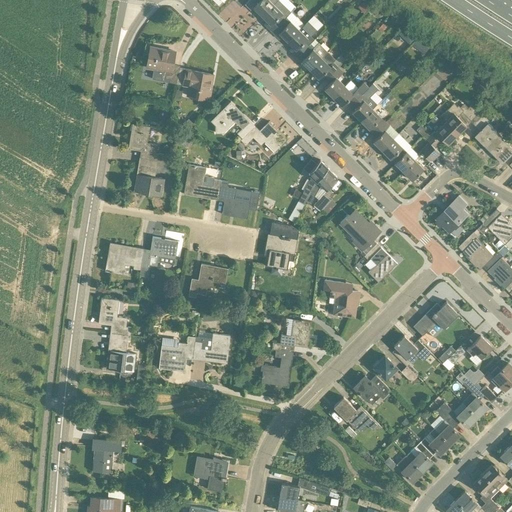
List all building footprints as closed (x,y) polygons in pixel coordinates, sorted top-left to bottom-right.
[(261,16),(278,0),(257,0),(259,1),(253,8),(261,16)] [(272,32),(291,12),(279,0),(278,0),(261,16),(267,21),(264,24),(272,32)] [(299,30),(304,25),(291,12),(284,20),(272,32),(279,39),(282,36),(287,42),(299,30)] [(309,45),(315,40),(311,36),(317,30),(308,21),(304,25),(299,30),(287,42),(292,47),(289,49),(297,57),(309,45)] [(417,39),(412,45),(417,49),(422,43),(417,39)] [(322,58),(328,52),(319,43),(319,44),(315,40),(309,45),(297,57),(301,61),(310,70),(322,58)] [(175,52),(150,47),(146,64),(154,66),(151,78),(163,81),(163,78),(170,79),(169,82),(175,83),(179,66),(173,64),(175,52)] [(326,79),(338,67),(340,65),(335,60),(335,59),(328,52),(322,58),(310,70),(318,78),(322,75),(326,79)] [(179,66),(175,83),(189,86),(187,96),(208,100),(213,72),(179,66)] [(451,70),(447,66),(443,69),(447,74),(451,70)] [(333,98),(345,86),(337,78),(343,72),(338,67),(326,79),(330,83),(324,89),(333,98)] [(352,104),(363,93),(358,87),(352,93),(345,86),(333,98),(341,106),(347,100),(352,104)] [(363,93),(352,104),(355,108),(351,112),(361,121),(372,109),(364,100),(367,96),(363,93)] [(240,140),(254,125),(230,101),(210,121),(223,134),(234,122),(241,129),(236,133),(241,138),(239,140),(240,140)] [(373,133),(385,121),(381,117),(387,111),(378,103),(372,109),(361,121),(373,133)] [(439,118),(456,135),(471,120),(461,111),(462,110),(457,105),(456,106),(453,103),(439,118)] [(476,126),(485,117),(480,112),(471,121),(476,126)] [(485,145),(497,133),(488,123),(490,121),(485,117),(476,126),(481,130),(475,136),(485,145)] [(447,144),(456,135),(439,118),(435,121),(440,126),(435,131),(434,131),(430,134),(421,125),(416,130),(433,147),(442,139),(447,144)] [(192,123),(188,119),(183,124),(187,128),(192,123)] [(254,125),(240,140),(245,145),(253,137),(260,145),(263,142),(274,152),(287,139),(268,121),(259,130),(254,125)] [(381,150),(393,139),(384,130),(389,125),(385,121),(373,133),(377,137),(373,141),(381,150)] [(139,158),(157,161),(158,153),(155,153),(157,144),(147,143),(150,126),(132,123),(127,149),(140,151),(139,158)] [(494,154),(510,138),(510,137),(506,141),(497,133),(485,145),(494,154)] [(511,136),(510,138),(494,154),(503,163),(511,153),(511,136)] [(182,145),(188,148),(191,142),(185,139),(182,145)] [(395,162),(406,151),(393,139),(381,150),(390,159),(390,158),(395,162)] [(424,147),(434,157),(439,153),(433,147),(428,142),(424,147)] [(236,146),(241,150),(241,151),(245,148),(239,143),(236,146)] [(430,161),(434,157),(424,147),(420,151),(430,161)] [(403,172),(414,160),(406,151),(395,162),(394,163),(403,172)] [(156,167),(157,161),(139,158),(133,192),(161,196),(164,179),(154,177),(155,170),(156,170),(156,168),(156,167)] [(317,183),(329,169),(320,160),(308,174),(311,177),(304,190),(288,218),(294,222),(306,201),(307,202),(317,183)] [(414,160),(403,172),(411,180),(423,169),(414,160)] [(217,200),(221,180),(213,179),(212,186),(203,184),(206,168),(188,164),(183,194),(217,200)] [(317,183),(307,202),(310,203),(314,196),(318,199),(325,190),(337,177),(329,169),(317,183)] [(221,180),(217,200),(223,201),(221,214),(247,219),(250,201),(233,198),(235,188),(227,187),(228,181),(221,180)] [(320,212),(331,198),(324,192),(313,205),(320,212)] [(449,232),(468,213),(463,208),(467,205),(458,196),(436,219),(438,221),(436,222),(441,227),(442,225),(449,232)] [(482,223),(505,244),(511,237),(511,224),(501,213),(500,214),(496,210),(482,223)] [(364,256),(377,243),(372,239),(377,234),(354,211),(349,216),(348,214),(339,223),(355,238),(352,241),(362,251),(360,253),(364,256)] [(482,232),(477,228),(458,247),(476,267),(477,266),(480,269),(483,266),(494,255),(476,238),(482,232)] [(293,261),(297,239),(267,233),(263,256),(268,256),(266,266),(271,267),(270,274),(281,276),(283,269),(287,270),(289,260),(293,261)] [(141,266),(141,270),(140,273),(146,274),(147,267),(148,264),(157,266),(157,261),(174,264),(178,241),(152,236),(150,249),(144,248),(141,266)] [(141,266),(144,248),(109,242),(104,271),(122,274),(128,275),(130,265),(134,265),(133,269),(141,270),(141,266)] [(377,243),(364,256),(368,261),(370,258),(376,264),(368,272),(378,282),(397,263),(377,243)] [(511,267),(501,257),(509,250),(504,245),(494,255),(483,266),(495,278),(502,285),(505,288),(511,281),(511,267)] [(224,288),(227,268),(201,263),(198,279),(191,278),(188,296),(195,297),(196,293),(205,295),(206,290),(216,292),(217,287),(224,288)] [(339,298),(338,304),(332,303),(330,314),(337,314),(354,317),(358,291),(342,289),(343,283),(324,280),(323,287),(330,288),(329,297),(339,298)] [(109,333),(128,335),(130,335),(131,327),(125,326),(127,317),(116,316),(117,313),(118,303),(118,300),(101,298),(98,323),(110,325),(109,333)] [(153,303),(145,302),(144,312),(152,313),(153,303)] [(458,314),(446,302),(434,313),(430,309),(413,326),(422,335),(435,321),(443,328),(458,314)] [(272,342),(272,344),(271,349),(275,349),(293,352),(294,345),(307,347),(310,321),(303,320),(303,319),(300,319),(300,320),(293,319),(290,335),(280,334),(279,343),(272,342)] [(127,343),(128,335),(109,333),(105,368),(134,371),(136,354),(121,352),(123,342),(127,343)] [(194,341),(192,359),(227,363),(229,335),(212,333),(211,340),(202,338),(195,337),(194,341)] [(413,345),(404,335),(393,346),(407,360),(414,353),(422,361),(431,352),(418,339),(413,345)] [(194,341),(195,337),(187,336),(186,343),(161,340),(158,368),(184,371),(186,358),(192,359),(194,341)] [(480,357),(491,347),(480,336),(469,346),(465,341),(448,358),(447,359),(452,363),(467,349),(472,354),(475,351),(480,357)] [(288,386),(293,352),(275,349),(274,357),(280,358),(279,367),(276,367),(276,366),(261,364),(260,371),(262,371),(260,382),(288,386)] [(447,359),(448,358),(443,353),(438,357),(443,363),(447,359)] [(393,374),(398,369),(384,355),(373,367),(385,378),(391,372),(393,374)] [(408,363),(406,366),(416,376),(419,374),(408,363)] [(504,389),(511,381),(511,367),(507,363),(491,379),(496,385),(498,383),(504,389)] [(411,382),(416,376),(406,366),(400,372),(411,382)] [(390,390),(375,375),(369,380),(364,375),(353,386),(366,400),(367,399),(372,404),(380,396),(382,398),(390,390)] [(484,395),(479,391),(474,385),(467,379),(462,383),(471,393),(479,400),(484,395)] [(474,385),(479,391),(482,388),(476,383),(474,385)] [(479,391),(484,395),(491,402),(496,397),(485,386),(482,388),(479,391)] [(486,407),(479,400),(471,393),(462,402),(465,405),(477,417),(486,407)] [(361,419),(366,424),(372,430),(381,427),(360,405),(356,410),(343,397),(333,407),(346,420),(346,419),(354,428),(354,427),(353,426),(361,419)] [(461,420),(456,415),(453,411),(451,410),(443,402),(439,406),(456,424),(461,420)] [(465,405),(456,415),(461,420),(467,426),(477,417),(465,405)] [(452,428),(456,424),(439,406),(435,411),(443,419),(434,429),(449,444),(458,434),(452,428)] [(409,422),(406,418),(400,423),(404,426),(409,422)] [(356,434),(348,426),(345,430),(353,438),(356,434)] [(439,454),(449,444),(434,429),(434,428),(428,433),(432,437),(427,442),(423,437),(419,442),(432,455),(436,450),(439,454)] [(120,451),(121,440),(93,438),(92,449),(94,449),(92,470),(112,472),(113,451),(120,451)] [(409,451),(405,456),(421,472),(431,462),(428,459),(432,455),(419,442),(415,446),(419,450),(413,456),(409,451)] [(511,467),(511,449),(509,446),(500,456),(511,467)] [(212,458),(196,455),(192,476),(208,479),(206,489),(221,492),(227,460),(221,458),(213,456),(212,458)] [(411,481),(421,472),(405,456),(405,455),(395,465),(388,457),(384,462),(393,471),(397,467),(400,470),(411,481)] [(498,489),(507,481),(491,464),(482,473),(495,486),(498,489)] [(480,498),(485,503),(489,498),(498,489),(495,486),(482,473),(473,482),(484,493),(480,498)] [(327,495),(329,487),(299,477),(297,486),(327,495)] [(279,497),(294,499),(295,492),(298,492),(299,486),(281,483),(279,497)] [(493,511),(494,511),(485,503),(481,507),(465,491),(455,500),(466,511),(483,511),(484,511),(485,511),(493,511)] [(171,493),(165,495),(168,502),(174,499),(171,493)] [(116,511),(120,511),(121,499),(90,497),(89,511),(87,511),(86,511),(112,511),(116,511)] [(303,511),(305,501),(294,499),(279,497),(277,510),(290,511),(303,511)] [(381,505),(358,498),(356,504),(373,510),(372,511),(381,511),(379,511),(381,505)] [(494,511),(498,507),(489,498),(485,503),(494,511)] [(466,511),(455,500),(446,509),(449,511),(466,511)]
